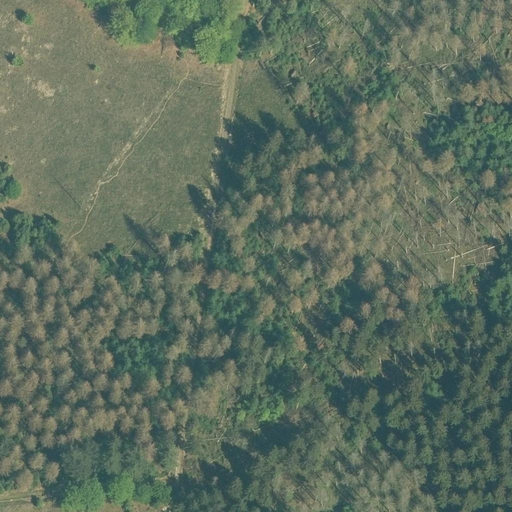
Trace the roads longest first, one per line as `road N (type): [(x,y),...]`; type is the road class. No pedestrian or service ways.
road 1 (track): [(175,511),(253,0)]
road 2 (track): [(247,511),(179,485),(75,495)]
